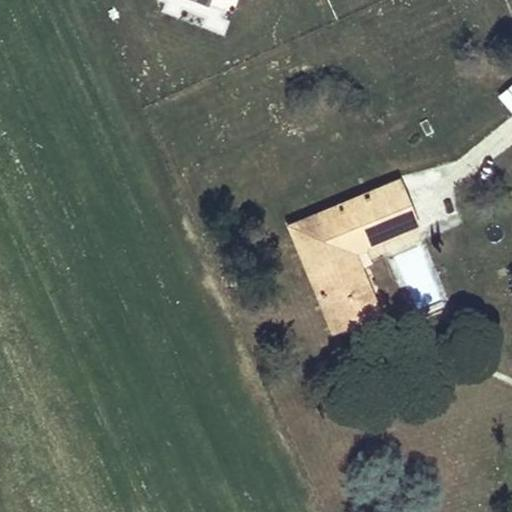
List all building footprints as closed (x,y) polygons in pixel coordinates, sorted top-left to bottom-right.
[(511,82),(496,97),(511,115),(511,114),(511,82)] [(351,251),(415,224),(397,182),(315,216),(321,230),(297,240),(323,304),(333,300),(342,324),(375,310),(358,268),(349,271),(342,254),(351,251)] [(321,230),(315,216),(291,226),(297,240),(321,230)] [(358,268),(351,251),(342,254),(349,271),(358,268)] [(342,324),(333,300),(323,304),(333,328),(342,324)]
